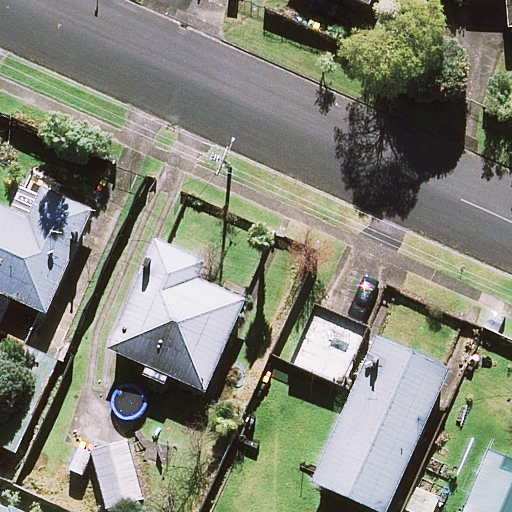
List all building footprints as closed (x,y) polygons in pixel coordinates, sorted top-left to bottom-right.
[(93,214),(28,185),(14,217),(0,210),(0,295),(47,317),(93,214)] [(204,267),(158,247),(111,354),(206,395),(245,304),(197,283),(204,267)] [(364,337),(319,318),(297,369),(342,388),(364,337)] [(389,511),(450,374),(378,343),(315,485),(375,511),(389,511)] [(0,448),(16,456),(35,415),(0,399),(0,448)] [(511,511),(511,476),(486,466),(468,511),(511,511)] [(440,511),(446,500),(413,484),(399,511),(440,511)]
